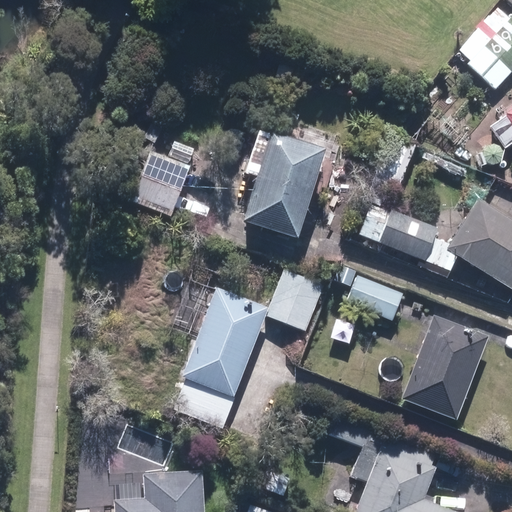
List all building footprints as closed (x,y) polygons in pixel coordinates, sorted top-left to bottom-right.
[(494,92),(511,71),(511,17),(508,20),(496,9),(488,18),(486,17),(457,52),(469,62),(465,66),(494,92)] [(297,63),(280,58),(272,84),(289,89),(297,63)] [(511,109),(502,116),(504,118),(488,129),(502,150),(511,143),(511,109)] [(292,242),(320,153),(266,136),(265,138),(255,135),(241,176),(252,180),(237,224),(292,242)] [(372,174),(398,185),(413,148),(387,137),(372,174)] [(189,167),(148,152),(129,202),(170,217),(189,167)] [(511,223),(475,201),(447,246),(444,251),(455,257),(511,292),(511,223)] [(369,204),(357,236),(449,272),(455,257),(444,251),(447,246),(431,240),(435,230),(369,204)] [(304,332),(322,287),(282,272),(267,310),(265,316),(304,332)] [(401,296),(355,278),(345,305),(390,323),(401,296)] [(213,289),(178,378),(182,380),(232,399),(265,316),(267,310),(213,289)] [(454,420),(486,337),(431,316),(399,399),(454,420)] [(169,412),(221,432),(233,399),(232,399),(182,380),(169,412)] [(355,511),(446,511),(420,501),(432,470),(428,468),(434,453),(337,414),(328,435),(362,449),(351,477),(367,483),(355,511)] [(111,511),(202,511),(200,473),(141,476),(142,500),(111,502),(111,511)]
